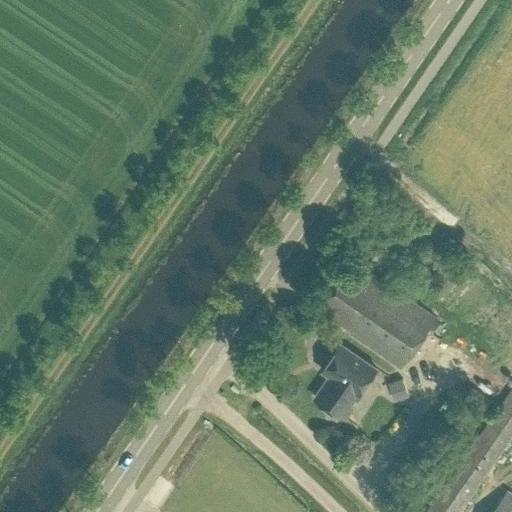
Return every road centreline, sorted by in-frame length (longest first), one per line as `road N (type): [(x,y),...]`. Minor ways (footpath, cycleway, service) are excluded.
road 1 (secondary): [(96,511),(450,0)]
road 2 (track): [(0,442),(305,0)]
